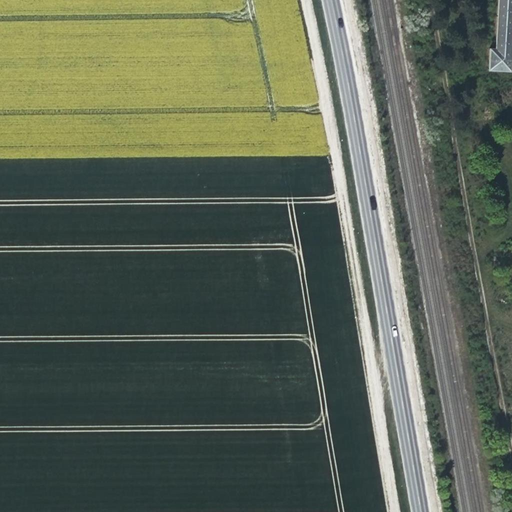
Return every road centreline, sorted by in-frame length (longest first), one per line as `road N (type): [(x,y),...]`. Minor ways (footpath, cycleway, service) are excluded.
road 1 (primary): [(420,511),(330,0)]
road 2 (track): [(511,453),(429,0)]
